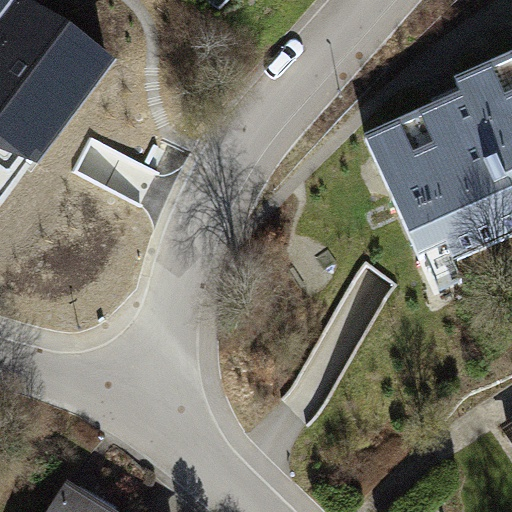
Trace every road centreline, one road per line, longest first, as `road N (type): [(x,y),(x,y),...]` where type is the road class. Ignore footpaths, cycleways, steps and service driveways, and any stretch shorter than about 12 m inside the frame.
road 1 (residential): [(373,0),(200,213),(147,413)]
road 2 (residential): [(0,361),(147,413)]
road 3 (residential): [(147,413),(257,511)]
